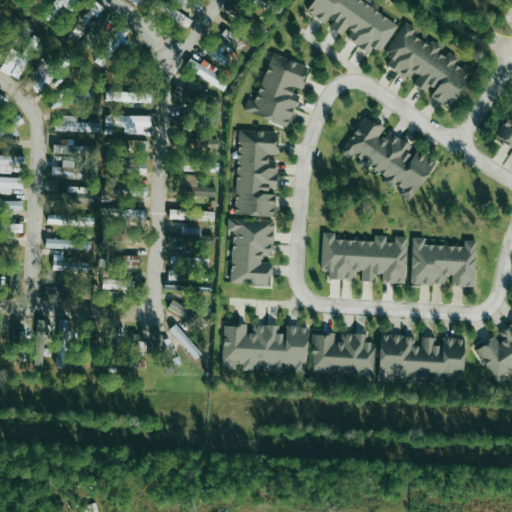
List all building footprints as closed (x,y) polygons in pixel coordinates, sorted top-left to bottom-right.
[(398,24),(361,0),(312,0),(305,11),(327,25),(327,26),(344,37),(368,54),(372,47),(380,52),(398,24)] [(102,6),(94,1),(81,20),(89,25),(102,6)] [(191,20),(170,6),(165,13),(186,27),(191,20)] [(449,109),(473,71),(456,61),(458,58),(447,51),(446,53),(429,43),(428,45),(412,35),(416,28),(404,22),(385,54),(391,58),(386,65),(411,81),(410,82),(428,93),(427,95),(449,109)] [(98,48),(105,59),(127,43),(122,36),(128,32),(125,29),(98,48)] [(0,67),(0,69),(17,79),(29,57),(11,47),(0,67)] [(254,101),(248,98),(243,111),(287,127),(300,91),(309,67),(272,53),(254,101)] [(210,71),(213,66),(202,59),(199,64),(189,58),(184,67),(214,84),(218,76),(210,71)] [(94,101),(92,90),(48,96),(50,107),(94,101)] [(151,90),(105,90),(105,100),(151,101),(151,90)] [(220,97),(190,90),(187,99),(217,107),(220,97)] [(511,107),(494,138),(511,147),(511,107)] [(191,124),(217,123),(217,112),(191,113),(191,124)] [(150,115),(106,114),(105,127),(126,128),(126,134),(142,134),(142,127),(150,127),(150,115)] [(0,124),(0,138),(16,130),(14,127),(23,122),(20,115),(0,124)] [(99,122),(76,121),(76,115),(62,115),(62,122),(54,121),(54,131),(99,132),(99,122)] [(434,161),(413,148),(414,147),(385,130),(385,129),(363,116),(340,153),(349,159),(352,154),(386,175),(383,181),(400,191),(398,194),(410,201),(434,161)] [(234,215),(274,216),(275,194),(266,193),(266,187),(275,187),(276,160),(268,160),(268,154),(276,154),(277,131),(237,130),(234,215)] [(217,138),(193,139),(194,148),(217,148),(217,138)] [(122,150),(147,150),(147,140),(123,139),(122,150)] [(96,146),(53,144),(52,153),(87,155),(87,160),(61,158),(61,166),(51,165),(50,176),(94,178),(96,146)] [(0,172),(11,173),(11,166),(24,167),(24,155),(0,154),(0,172)] [(144,158),(116,159),(116,173),(144,172),(144,158)] [(196,186),(197,175),(179,174),(178,185),(190,186),(189,195),(214,196),(215,187),(196,186)] [(100,199),(146,198),(146,184),(115,184),(115,178),(100,178),(100,199)] [(87,203),(88,187),(66,186),(65,202),(87,203)] [(22,211),(22,201),(0,200),(0,211),(22,211)] [(145,209),(100,207),(99,217),(144,219),(145,209)] [(168,219),(186,220),(186,210),(168,209),(168,219)] [(47,213),(46,224),(92,226),(93,215),(47,213)] [(230,283),(269,285),(269,262),(261,262),(262,256),(272,256),(273,220),(227,219),(226,230),(231,231),(230,283)] [(405,283),(406,236),(394,236),(394,242),(385,242),(386,235),(373,235),(373,241),(334,240),(334,232),(321,232),(320,271),(328,271),(328,279),(355,279),(355,271),(361,271),(360,281),(375,281),(375,274),(381,274),(381,283),(405,283)] [(90,241),(78,241),(78,235),(56,235),(56,239),(45,238),(45,248),(89,249),(90,241)] [(423,245),(424,237),(411,237),(410,284),(445,285),(445,275),(451,275),(451,286),(474,287),(475,241),(463,240),(463,246),(423,245)] [(61,261),(61,256),(53,255),(52,271),(88,272),(88,261),(61,261)] [(138,267),(138,255),(112,256),(112,268),(138,267)] [(133,289),(133,275),(102,275),(101,289),(133,289)] [(44,286),(43,296),(83,298),(83,287),(72,286),(72,287),(44,286)] [(202,328),(207,319),(171,300),(167,308),(202,328)] [(199,355),(177,323),(170,327),(193,359),(199,355)] [(307,326),(282,325),(253,324),(252,333),(246,333),(246,324),(223,323),(221,362),(242,364),(242,370),(253,370),(253,368),(293,370),(293,373),(305,373),(307,326)] [(494,381),(511,369),(511,323),(495,333),(497,335),(474,348),(494,381)] [(170,358),(158,328),(150,331),(162,361),(170,358)] [(138,333),(129,334),(130,351),(143,350),(143,341),(138,341),(138,333)] [(374,374),(374,342),(367,342),(367,334),(341,333),(341,342),(334,341),(334,333),(311,333),(310,372),(374,374)] [(377,378),(408,380),(408,379),(462,382),(464,338),(442,337),(441,347),(434,346),(435,337),(421,336),(420,346),(413,345),(414,336),(380,334),(377,378)]
